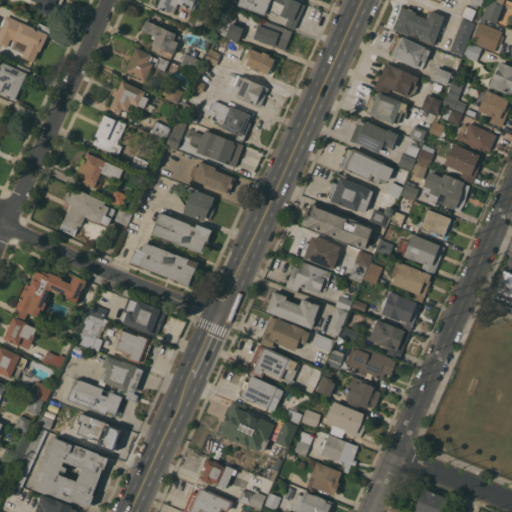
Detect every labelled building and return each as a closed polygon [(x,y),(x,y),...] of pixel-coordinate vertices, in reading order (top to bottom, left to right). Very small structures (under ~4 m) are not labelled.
[(62,0),(61,4),(54,17),(49,14),(48,15),(37,10),(40,3),(32,0),(62,0)] [(160,0),(198,0),(193,10),(178,3),(174,12),(168,9),(168,10),(167,10),(166,12),(157,8),(158,6),(158,5),(160,0)] [(218,15),(206,10),(209,0),(217,0),(223,3),(218,15)] [(297,0),(306,4),(294,29),(285,25),(288,18),(276,13),(276,14),(267,10),(265,14),(238,4),(239,0),(297,0)] [(508,0),(511,1),(511,6),(505,4),(504,6),(503,6),(496,23),(481,16),(483,10),(485,11),(487,5),(486,5),(488,0),(508,0)] [(472,20),(460,15),(465,5),(476,10),(472,20)] [(445,16),(433,45),(419,39),(421,35),(412,32),(411,35),(409,34),(409,35),(394,29),(403,7),(407,8),(408,8),(412,9),(413,11),(416,12),(415,14),(427,18),(428,18),(427,16),(428,13),(430,13),(430,10),(445,16)] [(0,29),(2,25),(1,25),(4,19),(5,19),(7,15),(36,29),(39,23),(51,28),(42,48),(40,47),(33,62),(22,56),(28,45),(13,38),(10,36),(5,46),(0,43),(0,29)] [(230,24),(230,22),(244,28),(238,41),(214,31),(219,16),(230,20),(229,24),(230,24)] [(285,50),(275,46),(253,38),(254,37),(252,36),(255,27),(257,27),(261,18),(293,31),(285,50)] [(474,23),(462,54),(450,50),(462,18),(474,23)] [(152,44),(154,39),(151,38),(153,35),(142,30),(147,20),(176,34),(175,35),(179,37),(177,41),(178,42),(175,48),(176,48),(173,53),(172,53),(170,58),(150,49),(152,44)] [(503,31),(501,35),(504,36),(500,45),(497,44),(495,51),(471,41),(478,25),(479,25),(481,22),(503,31)] [(392,56),(397,46),(395,45),(394,46),(392,45),(397,34),(411,40),(411,39),(420,43),(420,44),(426,47),(426,48),(430,50),(430,52),(432,53),(429,60),(426,58),(425,61),(426,62),(422,69),(417,67),(417,68),(392,56)] [(476,59),(464,54),(469,42),(481,47),(476,59)] [(125,71),(136,47),(152,54),(151,55),(157,58),(159,56),(169,61),(165,71),(155,67),(152,65),(145,80),(125,71)] [(262,53),(263,51),(270,54),(269,56),(275,59),(273,62),(275,63),(271,71),(269,70),(268,74),(260,70),(259,72),(250,68),(251,66),(246,64),(249,58),(246,56),(248,52),(246,51),(247,49),(249,49),(250,47),(262,53)] [(216,65),(204,60),(210,48),(221,53),(216,65)] [(199,59),(197,63),(199,64),(197,68),(195,67),(194,70),(180,64),(186,53),(199,59)] [(0,65),(2,61),(18,68),(19,64),(30,69),(16,101),(0,93),(0,65)] [(386,62),(419,77),(414,86),(411,85),(406,96),(390,88),(387,95),(374,89),(386,62)] [(511,95),(488,86),(493,75),(498,63),(500,63),(500,62),(511,66),(511,95)] [(447,85),(432,79),(437,67),(452,72),(447,85)] [(243,77),(243,76),(269,88),(260,107),(235,96),(237,93),(231,90),(233,85),(229,83),(233,76),(234,76),(236,77),(238,74),(243,77)] [(442,104),(454,78),(464,82),(454,109),(442,104)] [(115,96),(112,95),(115,86),(119,88),(122,80),(146,91),(144,95),(149,98),(144,108),(139,105),(138,106),(133,104),(130,111),(128,110),(127,111),(123,108),(120,113),(110,108),(115,96)] [(201,92),(193,89),(197,80),(205,83),(201,92)] [(180,89),(176,100),(166,96),(170,85),(180,89)] [(470,86),(485,92),(486,90),(497,94),(497,95),(505,98),(505,97),(511,100),(502,126),(489,121),(490,120),(478,115),(479,111),(478,110),(480,106),(476,104),(467,94),(470,86)] [(369,114),(372,108),(367,107),(371,98),(374,99),(377,92),(402,101),(402,102),(407,104),(405,111),(402,110),(397,123),(394,122),(393,123),(369,114)] [(442,99),(436,114),(429,111),(421,108),(420,105),(420,101),(422,98),(424,95),(427,93),(442,99)] [(211,110),(215,100),(226,105),(226,106),(229,107),(230,105),(251,114),(247,122),(250,123),(242,141),(236,138),(237,134),(221,127),(217,125),(219,122),(212,119),(215,111),(211,110)] [(463,112),(455,109),(458,100),(467,103),(463,112)] [(197,123),(187,119),(193,105),(203,109),(197,123)] [(458,124),(456,123),(456,125),(452,123),(453,122),(442,117),(447,107),(463,113),(458,124)] [(429,111),(436,114),(432,122),(426,119),(429,111)] [(119,139),(125,141),(118,155),(93,143),(96,135),(99,127),(98,126),(104,114),(116,120),(117,118),(127,123),(119,139)] [(171,126),(166,137),(151,131),(155,119),(171,126)] [(355,142),(349,140),(357,123),(363,126),(365,120),(367,121),(382,127),(382,129),(387,130),(388,129),(398,134),(392,149),(382,145),(379,153),(355,142)] [(445,125),(443,129),(447,131),(444,137),(440,135),(439,136),(430,132),(435,121),(445,125)] [(456,138),(460,130),(465,132),(470,122),(496,134),(492,146),(490,150),(488,153),(477,147),(475,148),(470,146),(469,144),(456,138)] [(414,125),(426,130),(422,141),(410,136),(414,125)] [(181,150),(166,144),(173,128),(185,133),(183,137),(186,138),(181,150)] [(208,161),(195,156),(197,152),(196,152),(199,146),(193,144),(194,142),(190,140),(193,130),(196,131),(197,128),(204,131),(204,130),(230,139),(238,142),(244,144),(235,166),(210,157),(208,161)] [(420,147),(415,157),(416,157),(411,170),(397,164),(403,152),(406,153),(410,143),(420,147)] [(453,143),(480,155),(477,161),(481,163),(472,183),(460,177),(462,172),(444,164),(453,143)] [(343,170),(344,168),(340,166),(348,148),(352,149),(353,148),(384,162),(383,163),(393,168),(388,180),(386,180),(385,183),(380,181),(378,184),(369,180),(369,182),(343,170)] [(429,166),(417,161),(422,148),(434,153),(429,166)] [(123,170),(129,172),(127,177),(126,177),(125,178),(120,176),(119,180),(101,172),(98,179),(101,180),(98,186),(96,184),(95,186),(88,183),(87,186),(83,184),(84,181),(82,181),(84,177),(77,174),(87,152),(96,156),(97,154),(107,158),(106,161),(124,169),(123,170)] [(144,172),(130,166),(135,155),(149,161),(144,172)] [(220,169),(219,171),(233,177),(227,193),(212,187),(212,189),(202,185),(203,183),(193,180),(200,161),(220,169)] [(422,179),(411,174),(416,163),(427,167),(422,179)] [(438,174),(438,175),(442,177),(443,173),(464,182),(464,183),(470,185),(467,193),(465,202),(459,211),(449,207),(443,204),(444,203),(428,197),(429,194),(424,191),(425,189),(423,188),(424,186),(426,178),(429,171),(438,174)] [(371,188),(370,190),(373,191),(365,211),(364,210),(364,212),(357,209),(357,211),(330,200),(333,193),(328,191),(332,181),(337,183),(340,176),(371,188)] [(400,193),(398,198),(387,192),(394,177),(405,182),(400,193)] [(419,189),(414,200),(400,193),(405,182),(419,189)] [(122,206),(110,200),(115,189),(120,191),(121,188),(125,190),(124,193),(127,194),(126,196),(122,206)] [(211,205),(215,206),(210,218),(205,216),(204,220),(183,213),(192,188),(215,196),(211,205)] [(106,201),(104,204),(109,206),(116,209),(108,225),(100,221),(100,222),(86,216),(81,226),(78,225),(74,235),(60,228),(71,203),(64,200),(69,189),(72,191),(73,190),(80,193),(81,190),(106,201)] [(364,248),(308,225),(307,226),(301,224),(306,213),(309,215),(313,206),(310,205),(311,202),(373,228),(364,248)] [(114,219),(120,206),(133,212),(127,225),(114,219)] [(388,213),(383,225),(370,220),(374,208),(388,213)] [(444,236),(437,234),(436,236),(427,232),(428,232),(423,230),(423,228),(418,226),(420,221),(422,222),(427,209),(451,218),(444,236)] [(400,226),(390,222),(395,210),(405,214),(400,226)] [(190,224),(195,227),(196,224),(212,230),(203,253),(169,240),(168,242),(162,240),(163,237),(152,233),(160,212),(190,224)] [(421,269),(424,262),(422,261),(422,263),(403,256),(405,252),(402,251),(406,240),(409,241),(412,233),(440,244),(440,245),(444,246),(434,274),(431,273),(421,269)] [(319,238),(319,237),(328,240),(328,241),(340,246),(337,253),(339,254),(333,269),(303,257),(306,250),(302,249),(305,241),(309,243),(312,235),(319,238)] [(389,255),(377,250),(382,239),(394,244),(389,255)] [(198,262),(194,273),(193,273),(188,286),(179,282),(179,283),(174,281),(174,279),(143,267),(143,268),(129,263),(131,260),(131,261),(136,248),(141,249),(144,241),(198,262)] [(368,267),(367,266),(361,282),(348,277),(358,250),(372,255),(368,267)] [(429,279),(430,279),(422,302),(408,296),(411,290),(392,283),(394,277),(391,275),(397,260),(421,269),(431,273),(429,279)] [(299,286),(297,291),(285,286),(293,265),(300,268),(302,261),(331,272),(328,281),(327,284),(325,284),(323,288),(321,287),(319,293),(299,286)] [(384,266),(376,284),(364,278),(371,261),(384,266)] [(76,303),(61,296),(62,293),(50,288),(45,302),(47,303),(44,309),(41,308),(38,316),(28,312),(25,318),(13,313),(26,283),(30,285),(36,270),(42,273),(43,270),(49,273),(49,272),(62,277),(61,279),(71,283),(74,274),(86,280),(76,303)] [(511,302),(494,296),(504,270),(511,273),(511,302)] [(274,291),(287,296),(286,299),(300,304),(302,298),(320,305),(314,319),(315,320),(312,328),(266,310),(274,291)] [(402,320),(400,319),(399,320),(381,313),(390,291),(417,302),(416,302),(421,304),(410,331),(405,330),(399,327),(402,320)] [(336,307),(335,306),(340,295),(353,300),(349,311),(348,310),(348,312),(336,307)] [(157,336),(123,322),(127,312),(123,311),(128,297),(166,311),(157,336)] [(363,312),(352,308),(356,299),(367,303),(363,312)] [(90,314),(94,304),(107,309),(104,320),(90,314)] [(338,335),(326,330),(336,307),(348,312),(338,335)] [(99,338),(102,339),(98,350),(76,341),(87,313),(90,314),(104,320),(106,321),(99,338)] [(305,343),(299,341),(295,351),(275,341),(272,347),(267,344),(266,345),(259,342),(271,315),(277,318),(277,317),(292,324),(292,323),(305,329),(304,330),(310,332),(305,343)] [(29,323),(28,324),(37,328),(34,335),(35,335),(28,349),(18,344),(18,345),(3,338),(14,316),(29,323)] [(405,330),(403,335),(408,337),(400,358),(387,353),(389,346),(388,346),(387,347),(376,343),(377,342),(369,339),(377,319),(399,328),(399,327),(405,330)] [(355,341),(341,336),(345,326),(359,331),(355,341)] [(144,363),(140,362),(140,363),(121,356),(123,351),(116,348),(121,334),(119,334),(121,329),(125,330),(125,328),(134,332),(133,334),(138,335),(138,334),(149,338),(153,339),(144,363)] [(325,336),(327,331),(336,335),(334,339),(325,336)] [(335,340),(330,351),(317,346),(317,348),(313,346),(313,345),(312,344),(316,333),(335,340)] [(300,361),(291,382),(281,378),(264,371),(262,377),(248,371),(259,344),(300,361)] [(390,374),(385,373),(383,379),(381,379),(377,378),(372,375),(372,374),(367,371),(365,376),(357,372),(358,370),(348,366),(351,358),(349,358),(350,356),(349,356),(352,348),(355,349),(357,344),(396,359),(390,374)] [(20,355),(20,356),(27,359),(23,368),(16,365),(10,377),(0,372),(0,346),(1,345),(20,355)] [(344,353),(343,356),(344,357),(339,369),(327,364),(333,349),(344,353)] [(48,350),(59,355),(60,354),(66,357),(60,370),(42,362),(48,350)] [(67,399),(75,378),(80,380),(80,379),(97,386),(105,367),(103,366),(107,355),(123,361),(138,366),(137,367),(143,369),(134,393),(140,395),(137,402),(123,396),(116,414),(107,410),(105,415),(67,399)] [(277,387),(284,390),(274,410),(268,407),(267,408),(253,401),(253,402),(242,397),(245,390),(240,388),(244,380),(248,382),(252,375),(277,387)] [(333,379),(332,381),(336,383),(330,396),(317,391),(323,375),(333,379)] [(348,386),(352,376),(377,385),(375,390),(381,392),(375,406),(370,404),(368,409),(359,405),(357,410),(346,406),(348,400),(346,399),(351,387),(348,386)] [(36,380),(52,387),(46,400),(44,399),(34,394),(30,393),(36,380)] [(44,399),(41,407),(42,408),(40,412),(39,411),(37,414),(27,410),(34,394),(44,399)] [(247,405),(244,411),(250,413),(251,410),(262,415),(260,418),(274,424),(267,440),(268,441),(264,452),(259,450),(223,434),(218,431),(233,399),(247,405)] [(369,415),(359,438),(344,432),(342,437),(331,433),(334,425),(325,422),(334,401),(369,415)] [(302,413),(298,424),(285,419),(286,418),(281,416),(285,407),(289,409),(290,408),(302,413)] [(321,414),(315,427),(301,421),(307,408),(321,414)] [(111,423),(109,429),(111,430),(104,450),(100,449),(99,450),(88,445),(90,439),(76,434),(80,422),(76,421),(80,411),(111,423)] [(32,420),(26,431),(14,426),(20,414),(32,420)] [(50,429),(38,425),(42,415),(54,420),(50,429)] [(285,420),(298,425),(288,447),(281,444),(281,446),(277,444),(277,443),(275,442),(285,420)] [(18,495),(7,490),(36,426),(48,431),(18,495)] [(306,455),(294,451),(302,430),(314,435),(306,455)] [(356,445),(357,444),(358,445),(357,447),(359,446),(360,449),(358,453),(356,454),(355,454),(348,472),(341,469),(343,463),(339,461),(339,463),(337,462),(337,460),(335,460),(335,461),(330,460),(331,458),(329,457),(329,458),(321,454),(323,448),(321,447),(327,433),(329,434),(329,433),(337,436),(337,437),(356,445)] [(15,450),(22,435),(30,439),(23,454),(15,450)] [(81,502),(80,504),(72,501),(72,502),(34,487),(54,437),(73,444),(73,443),(100,453),(99,454),(109,458),(104,469),(103,468),(92,494),(94,495),(90,506),(81,502)] [(14,465),(1,459),(6,448),(19,453),(14,465)] [(295,453),(293,458),(286,455),(289,450),(295,453)] [(283,460),(274,481),(270,479),(270,478),(263,475),(272,455),(283,460)] [(212,482),(211,483),(201,479),(205,471),(202,470),(208,457),(215,460),(220,463),(220,464),(226,467),(227,464),(235,468),(234,469),(237,470),(234,475),(232,473),(225,488),(212,482)] [(342,471),(338,482),(339,482),(334,495),(311,486),(314,478),(311,476),(312,474),(317,461),(342,471)] [(233,501),(228,511),(225,510),(224,511),(203,511),(201,511),(200,511),(185,511),(183,511),(193,490),(198,493),(200,487),(233,501)] [(469,511),(414,511),(409,510),(414,497),(417,493),(424,488),(439,492),(441,493),(445,496),(450,499),(449,500),(471,509),(469,511)] [(266,495),(260,509),(238,500),(243,489),(254,494),(256,491),(266,495)] [(334,502),(329,511),(296,511),(297,511),(290,509),(297,492),(303,495),(304,490),(334,502)] [(281,497),(278,503),(279,503),(277,510),(265,505),(270,492),(281,497)] [(72,506),(71,507),(77,509),(75,511),(34,511),(42,494),(72,506)]
